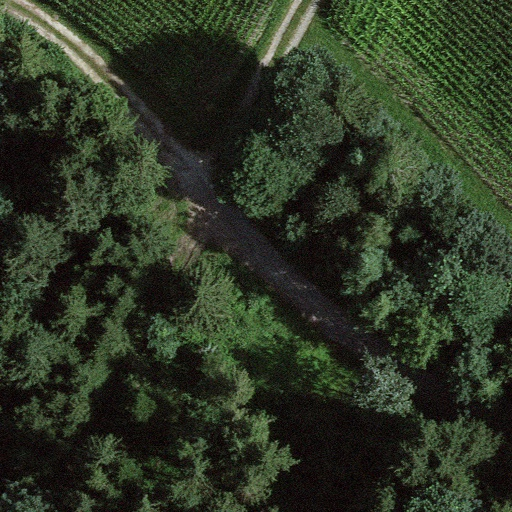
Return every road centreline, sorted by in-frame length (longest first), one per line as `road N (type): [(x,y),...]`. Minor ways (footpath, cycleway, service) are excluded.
road 1 (track): [(0,3),(68,45),(249,249),(327,324),(511,439)]
road 2 (track): [(52,511),(307,0)]
